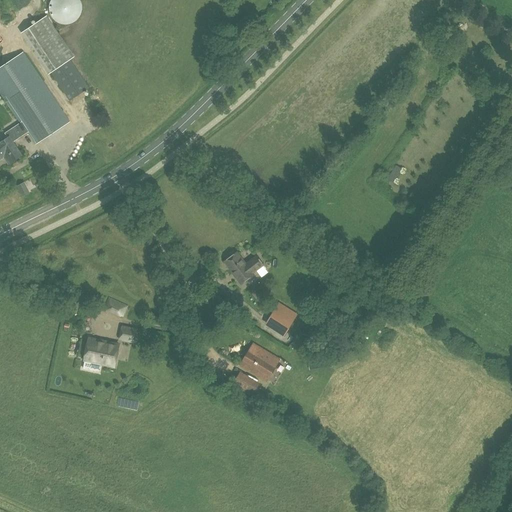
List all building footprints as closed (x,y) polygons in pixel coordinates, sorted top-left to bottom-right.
[(51,0),(50,3),(50,5),(49,9),(50,13),(51,15),(53,18),(56,21),(60,23),(64,24),(66,24),(68,24),(70,23),(72,23),(74,22),(75,21),(77,20),(80,17),(81,15),(82,11),(82,9),(82,7),(82,4),(81,2),(80,0),(51,0)] [(70,100),(89,87),(70,59),(74,56),(46,15),(25,29),(52,70),(50,71),(70,100)] [(23,52),(0,67),(0,89),(21,122),(5,133),(8,137),(0,142),(0,160),(4,157),(8,164),(22,155),(13,142),(28,132),(35,144),(69,122),(23,52)] [(395,182),(402,170),(394,165),(387,177),(395,182)] [(225,261),(242,283),(254,274),(253,273),(264,265),(257,256),(246,264),(238,252),(225,261)] [(205,293),(218,311),(226,305),(213,287),(205,293)] [(129,306),(109,297),(104,308),(123,317),(129,306)] [(297,316),(278,304),(268,320),(287,332),(297,316)] [(134,341),(136,329),(122,327),(120,338),(134,341)] [(84,360),(115,366),(119,344),(89,338),(84,360)] [(279,360),(253,344),(241,365),(267,380),(279,360)] [(251,396),(259,383),(238,371),(230,384),(251,396)]
